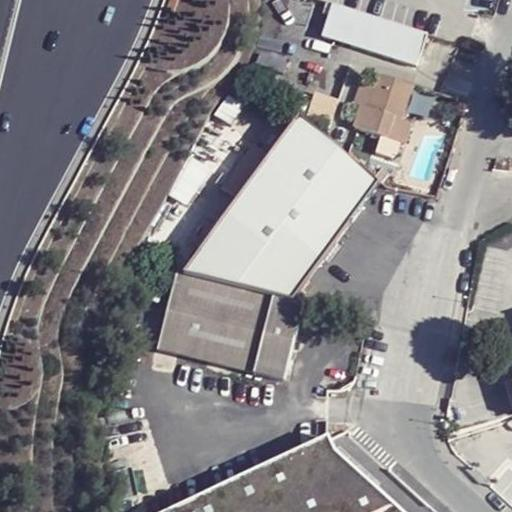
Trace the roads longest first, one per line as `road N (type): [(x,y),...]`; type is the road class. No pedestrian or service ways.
road 1 (unclassified): [(511,28),(408,402),(429,474),(470,511)]
road 2 (motorway): [(0,237),(141,0)]
